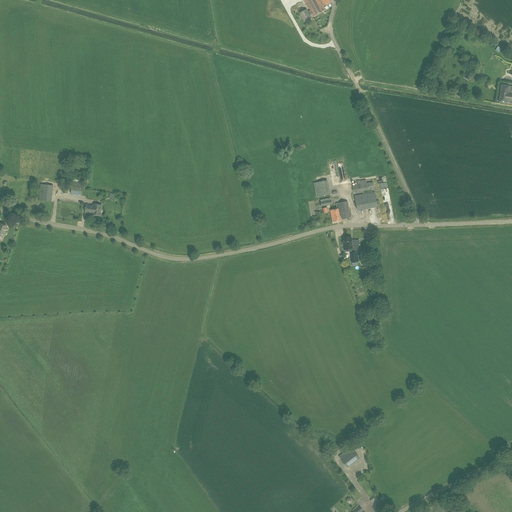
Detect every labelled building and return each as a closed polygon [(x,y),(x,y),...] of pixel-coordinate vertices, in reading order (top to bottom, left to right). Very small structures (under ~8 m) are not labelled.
[(308,12),(307,9),(300,13),(305,22),(311,18),(310,16),(313,14),(314,17),(324,11),(317,0),(305,0),(310,10),(308,12)] [(511,86),(501,85),(499,102),(507,103),(511,103),(511,86)] [(83,183),(72,181),(71,194),(81,195),(83,183)] [(330,194),(327,181),(314,183),(317,197),(330,194)] [(358,185),(353,186),(354,194),(362,193),(363,194),(365,194),(365,192),(375,190),(373,182),(367,183),(358,185)] [(39,200),(52,202),(53,186),(41,184),(39,200)] [(363,194),(355,196),(357,210),(377,206),(375,192),(365,194),(363,194)] [(321,207),(332,204),(331,200),(330,200),(330,198),(320,200),(321,202),(320,202),(321,207)] [(341,217),(342,216),(342,219),(351,217),(348,202),(336,204),(337,209),(331,210),(333,222),(341,221),(341,217)] [(100,215),(101,213),(102,213),(102,211),(101,210),(102,205),(94,204),(94,206),(86,205),(85,213),(93,214),(100,215)] [(392,208),(387,209),(389,223),(395,222),(392,208)] [(360,245),(360,244),(359,240),(355,241),(355,240),(353,241),(352,241),(351,237),(343,238),(343,242),(342,242),(342,246),(343,246),(344,250),(345,252),(352,251),(352,253),(350,253),(351,260),(358,259),(357,254),(356,254),(355,252),(357,252),(357,250),(360,250),(360,245)] [(362,274),(364,274),(364,278),(372,278),(371,267),(362,268),(362,274)] [(352,448),(340,458),(347,468),(360,458),(352,448)]
